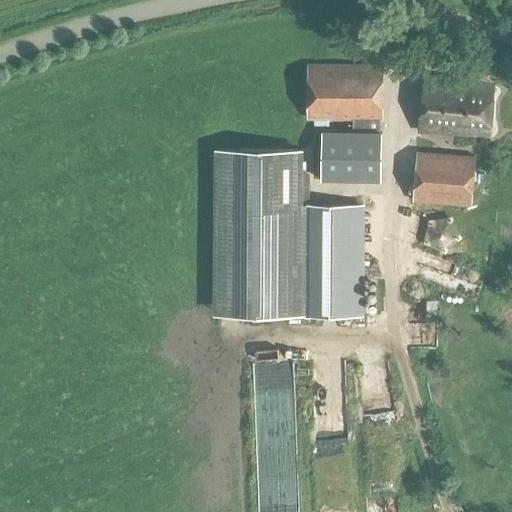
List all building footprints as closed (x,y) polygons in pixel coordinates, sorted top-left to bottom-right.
[(490,65),(470,64),(469,80),(489,81),(489,79),(495,80),(496,68),(490,68),(490,65)] [(354,112),(379,112),(379,67),(312,67),(312,112),(354,112)] [(489,135),(493,87),(428,79),(422,127),(489,135)] [(354,112),(354,132),(379,132),(379,112),(354,112)] [(324,170),(324,180),(380,181),(381,132),(379,132),(354,132),(324,131),(324,170)] [(361,206),(301,206),(301,151),(220,150),(220,309),(360,312),(361,206)] [(472,206),(476,154),(417,150),(413,201),(472,206)] [(422,296),(423,272),(406,271),(405,295),(422,296)] [(443,301),(472,302),(473,275),(444,274),(443,301)] [(362,487),(375,489),(377,470),(365,468),(362,487)] [(316,511),(346,511),(346,481),(316,482),(316,511)]
